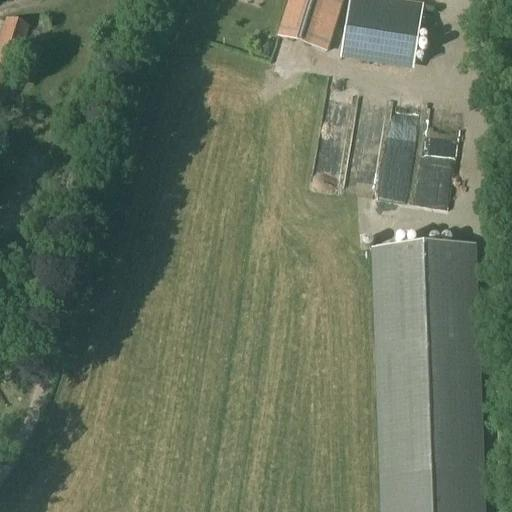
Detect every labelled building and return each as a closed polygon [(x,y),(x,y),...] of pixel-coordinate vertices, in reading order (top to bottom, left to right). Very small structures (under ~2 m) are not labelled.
[(325,52),(342,0),(293,0),(281,37),(325,52)] [(412,68),(421,6),(383,0),(350,0),(342,57),(412,68)] [(4,23),(0,21),(0,103),(5,105),(29,25),(5,18),(4,23)] [(441,114),(458,112),(457,102),(441,103),(441,114)] [(438,114),(435,203),(460,204),(463,115),(438,114)] [(389,194),(415,198),(420,163),(394,159),(389,194)] [(321,161),(321,188),(346,188),(346,161),(321,161)] [(484,511),(476,249),(371,252),(380,511),(484,511)]
